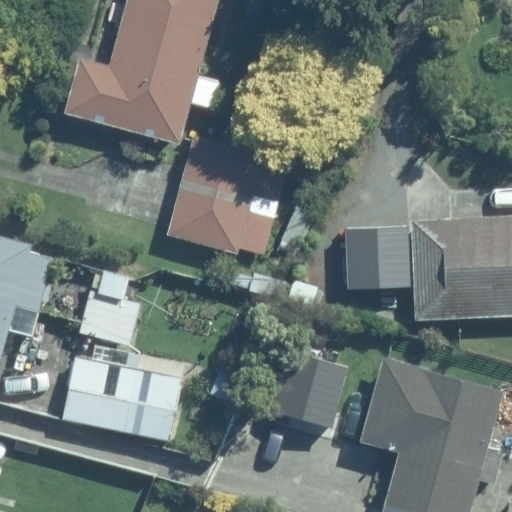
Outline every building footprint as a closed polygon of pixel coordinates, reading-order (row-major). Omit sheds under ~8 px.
[(222,0),(127,0),(111,63),(80,54),(63,115),(182,147),(194,105),(213,110),(220,81),(202,76),(222,0)] [(264,162),(266,153),(195,136),(170,239),(241,256),(243,248),(264,253),(285,167),(264,162)] [(511,217),(414,221),(418,320),(511,316),(511,217)] [(56,254),(0,237),(0,356),(7,332),(32,339),(56,254)] [(133,278),(95,269),(81,333),(129,344),(138,302),(128,299),(133,278)] [(75,358),(62,421),(174,444),(190,370),(127,357),(125,369),(75,358)] [(501,451),(488,447),(501,395),(390,366),(368,450),(400,458),(386,511),(470,511),(479,482),(492,485),(501,451)]
